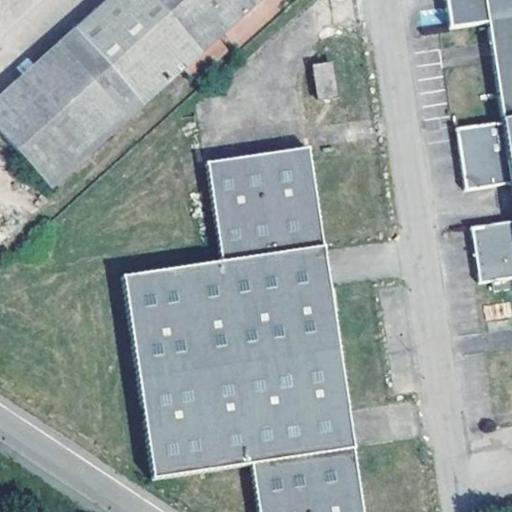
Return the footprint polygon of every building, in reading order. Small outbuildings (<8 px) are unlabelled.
[(254,0),(101,0),(0,91),(0,136),(30,169),(47,188),(254,0)] [(511,0),(438,0),(439,4),(443,31),(483,26),(497,126),(452,131),(462,195),(507,188),(511,224),(467,230),(475,287),(511,280),(511,0)] [(322,67),(303,69),(309,104),(327,101),(322,67)] [(195,148),(198,167),(298,152),(295,133),(195,148)] [(30,169),(0,136),(0,158),(19,179),(30,169)] [(250,511),(352,511),(298,152),(198,167),(213,264),(114,280),(144,480),(244,467),(250,511)]
